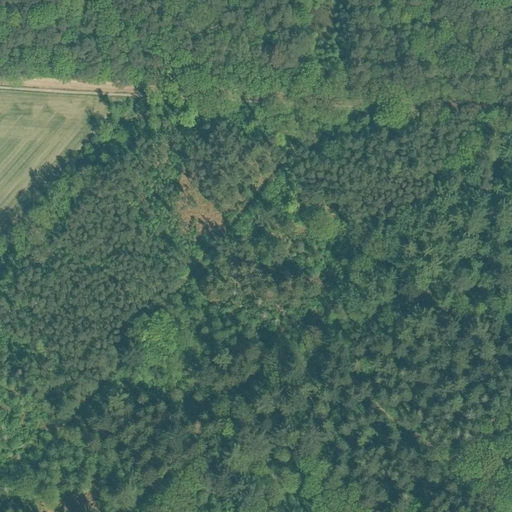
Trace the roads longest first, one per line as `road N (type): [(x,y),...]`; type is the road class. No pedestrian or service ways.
road 1 (track): [(318,99),(199,264),(0,507)]
road 2 (track): [(511,109),(0,81)]
